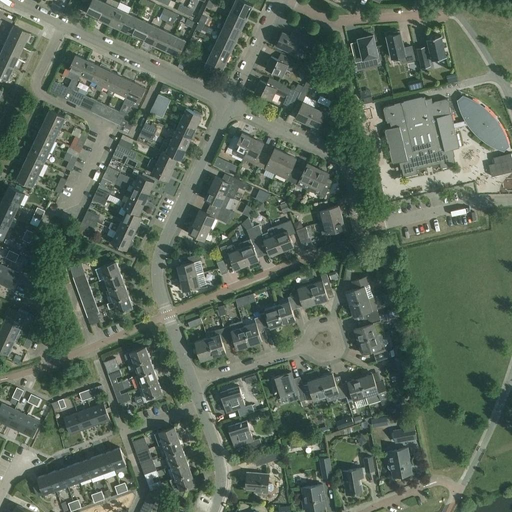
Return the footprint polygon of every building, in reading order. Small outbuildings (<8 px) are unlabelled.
[(98,18),(106,2),(100,0),(92,0),(87,13),(98,18)] [(146,5),(153,9),(156,3),(149,0),(146,5)] [(215,2),(211,0),(209,0),(206,6),(212,9),(215,2)] [(235,0),(232,9),(248,17),(253,5),(242,0),(235,0)] [(106,2),(98,18),(110,24),(117,8),(106,2)] [(177,9),(184,12),(187,7),(180,4),(177,9)] [(187,7),(184,12),(191,16),(194,11),(187,7)] [(117,8),(110,24),(121,29),(129,13),(117,8)] [(165,8),(162,13),(169,16),(172,11),(165,8)] [(248,17),(232,9),(226,21),(242,28),(248,17)] [(172,11),(169,16),(176,19),(178,14),(172,11)] [(140,18),(129,13),(121,29),(133,34),(140,18)] [(199,22),(205,25),(208,18),(202,15),(199,22)] [(152,24),(140,18),(133,34),(144,40),(152,24)] [(188,18),(185,24),(192,27),(195,22),(188,18)] [(242,28),(226,21),(221,32),(237,40),(242,28)] [(205,25),(199,22),(196,29),(201,32),(205,25)] [(163,29),(152,24),(144,40),(155,45),(163,29)] [(8,37),(24,44),(29,32),(14,25),(8,37)] [(163,29),(155,45),(167,51),(174,35),(163,29)] [(283,32),(277,45),(294,53),(297,47),(303,49),(310,36),(297,30),(294,37),(283,32)] [(415,60),(412,46),(404,48),(400,31),(393,33),(394,35),(387,36),(392,58),(400,56),(401,63),(415,60)] [(221,32),(216,44),(232,51),(237,40),(221,32)] [(174,35),(167,51),(179,56),(186,40),(174,35)] [(373,35),(358,38),(361,49),(353,51),(355,63),(364,61),(364,59),(378,56),(373,35)] [(427,38),(428,39),(430,47),(426,48),(425,47),(426,47),(425,46),(417,48),(418,48),(422,68),(430,66),(428,59),(432,58),(432,59),(432,60),(446,56),(441,36),(442,36),(441,35),(427,38)] [(24,44),(8,37),(2,48),(18,56),(24,44)] [(191,38),(188,45),(194,48),(197,41),(191,38)] [(232,51),(216,44),(210,55),(226,63),(232,51)] [(194,48),(188,45),(185,52),(194,56),(197,49),(194,48)] [(18,56),(2,48),(0,53),(0,61),(13,67),(18,56)] [(67,76),(72,79),(68,87),(74,90),(81,74),(81,75),(88,60),(76,54),(69,69),(70,69),(67,76)] [(226,63),(210,55),(205,67),(221,74),(226,63)] [(284,55),(282,60),(272,56),(266,68),(283,76),(286,69),(291,72),(296,61),(284,55)] [(81,75),(92,80),(99,65),(88,60),(81,75)] [(13,67),(0,61),(0,75),(7,79),(13,67)] [(92,80),(93,80),(98,83),(96,88),(101,91),(104,85),(111,71),(106,69),(107,66),(101,64),(100,66),(99,65),(92,80)] [(111,71),(104,85),(110,88),(107,94),(113,96),(115,91),(122,76),(111,71)] [(115,91),(127,96),(134,82),(122,76),(115,91)] [(275,93),(280,95),(283,90),(288,93),(283,104),(292,108),(297,97),(298,97),(301,92),(295,89),(292,88),(273,79),(270,84),(261,80),(255,92),(272,100),(275,93)] [(307,79),(304,86),(309,89),(313,81),(307,79)] [(74,90),(68,87),(63,85),(54,80),(49,91),(58,96),(69,101),(74,90)] [(124,102),(130,105),(137,108),(139,102),(139,101),(145,87),(134,82),(127,96),(124,102)] [(298,84),(295,89),(301,92),(304,87),(298,84)] [(298,97),(304,100),(306,96),(309,89),(304,87),(301,91),(301,92),(298,97)] [(80,93),(74,90),(69,101),(75,104),(80,93)] [(317,101),(327,104),(328,98),(319,95),(317,101)] [(366,104),(373,102),(371,96),(364,98),(366,104)] [(465,120),(453,123),(447,99),(432,102),(431,98),(425,99),(424,96),(401,102),(383,107),(387,122),(392,121),(394,126),(392,126),(392,127),(385,129),(393,163),(400,161),(404,175),(419,172),(418,167),(440,162),(441,166),(455,163),(452,149),(459,147),(454,128),(467,125),(470,127),(472,130),(473,132),(475,134),(479,137),(481,139),(483,141),(485,142),(488,144),(490,145),(494,147),(496,148),(499,149),(503,151),(504,151),(504,150),(502,149),(508,144),(507,140),(505,136),(504,133),(502,129),(500,126),(499,123),(497,121),(495,118),(492,115),(489,111),(486,109),(483,107),(481,105),(478,103),(474,101),(471,99),(468,98),(464,96),(458,102),(458,99),(457,99),(458,104),(459,108),(461,112),(463,116),(465,120)] [(92,112),(97,101),(91,98),(86,109),(92,112)] [(332,100),(329,107),(327,110),(333,113),(338,102),(332,100)] [(103,103),(97,101),(92,112),(97,114),(103,103)] [(156,101),(153,106),(165,112),(168,106),(156,101)] [(315,107),(307,123),(319,129),(327,110),(329,107),(317,101),(315,107)] [(303,102),(296,118),(307,123),(315,107),(303,102)] [(165,112),(153,106),(150,112),(163,118),(165,112)] [(193,111),(187,108),(184,115),(181,113),(179,118),(181,119),(196,127),(202,115),(201,114),(202,112),(194,109),(193,111)] [(50,109),(44,121),(60,129),(66,117),(50,109)] [(115,122),(120,112),(114,109),(109,120),(115,122)] [(120,112),(115,122),(120,125),(126,114),(120,112)] [(196,127),(181,119),(178,125),(176,124),(173,129),(176,130),(191,137),(196,127)] [(60,129),(44,121),(39,133),(55,140),(60,129)] [(143,128),(155,134),(158,128),(145,123),(143,128)] [(155,134),(143,128),(140,134),(153,140),(155,134)] [(191,137),(176,130),(173,137),(170,136),(168,140),(171,141),(186,149),(191,137)] [(83,132),(80,138),(86,141),(89,134),(83,132)] [(55,140),(39,133),(34,144),(49,152),(55,140)] [(253,138),(243,133),(240,138),(234,135),(226,152),(232,154),(233,154),(243,158),(253,138)] [(86,141),(80,138),(77,145),(82,148),(86,141)] [(121,138),(119,144),(131,150),(134,144),(121,138)] [(264,143),(253,138),(243,158),(254,163),(254,164),(259,167),(266,153),(260,151),(264,143)] [(186,149),(171,141),(168,148),(162,145),(160,150),(163,151),(178,158),(181,160),(186,149)] [(49,152),(34,144),(28,156),(44,163),(49,152)] [(119,144),(116,150),(114,155),(122,158),(124,154),(128,155),(131,150),(119,144)] [(271,156),(266,153),(259,167),(265,169),(275,173),(285,153),(275,148),(271,156)] [(178,158),(163,151),(160,157),(157,156),(155,161),(173,169),(178,158)] [(285,153),(275,173),(287,179),(292,182),(298,169),(293,166),(297,158),(285,153)] [(511,156),(511,153),(505,154),(493,157),(495,163),(489,164),(492,176),(511,171),(511,156)] [(73,154),(69,161),(75,164),(78,157),(73,154)] [(44,163),(28,156),(23,167),(39,175),(44,163)] [(173,169),(155,161),(151,159),(148,165),(155,168),(152,173),(167,180),(173,169)] [(75,164),(69,161),(66,168),(72,171),(75,164)] [(304,172),(298,169),(292,182),(308,190),(318,168),(308,163),(304,172)] [(239,168),(232,164),(228,171),(236,175),(239,168)] [(106,172),(118,178),(120,172),(108,166),(106,172)] [(379,196),(380,201),(385,200),(377,166),(372,168),(378,196),(379,196)] [(39,175),(23,167),(17,179),(33,186),(39,175)] [(318,168),(308,190),(325,198),(333,181),(327,178),(329,173),(318,168)] [(118,178),(106,172),(103,178),(115,184),(118,178)] [(128,182),(135,185),(150,192),(155,181),(140,175),(137,181),(130,178),(128,182)] [(229,182),(215,176),(210,187),(231,197),(234,198),(239,187),(233,184),(231,183),(229,182)] [(62,177),(58,184),(64,187),(67,180),(62,177)] [(236,178),(229,182),(231,183),(233,184),(239,187),(245,190),(248,184),(236,178)] [(64,187),(58,184),(55,191),(61,194),(64,187)] [(150,192),(135,185),(132,192),(129,190),(127,195),(129,197),(144,204),(150,192)] [(9,186),(3,197),(19,205),(25,193),(9,186)] [(210,187),(205,198),(223,207),(225,208),(231,197),(210,187)] [(98,188),(95,195),(107,200),(110,194),(98,188)] [(107,200),(95,195),(93,200),(105,206),(107,200)] [(3,197),(0,204),(0,209),(14,216),(19,205),(3,197)] [(144,204),(129,197),(126,203),(124,202),(121,207),(127,209),(139,215),(144,204)] [(325,221),(342,217),(339,205),(330,207),(328,202),(314,205),(316,211),(322,210),(325,221)] [(280,205),(283,212),(289,210),(286,203),(280,205)] [(37,207),(35,212),(43,216),(45,211),(37,207)] [(225,208),(223,207),(220,213),(232,218),(235,212),(225,208)] [(14,216),(0,209),(0,223),(9,227),(14,216)] [(139,215),(127,209),(124,216),(122,215),(120,219),(137,228),(143,216),(139,215)] [(194,221),(210,229),(216,218),(199,210),(194,221)] [(88,211),(85,216),(97,222),(100,216),(88,211)] [(43,216),(35,212),(33,217),(41,220),(43,216)] [(232,218),(220,213),(217,219),(229,224),(232,218)] [(85,216),(83,222),(89,225),(95,228),(97,222),(85,216)] [(325,221),(326,227),(321,228),(323,234),(333,232),(334,234),(344,232),(344,229),(345,228),(342,217),(325,221)] [(137,228),(120,219),(118,219),(116,224),(112,222),(109,227),(117,231),(132,239),(134,234),(136,235),(137,234),(139,231),(138,229),(137,228)] [(287,230),(275,234),(282,251),(294,246),(289,234),(295,232),(290,220),(284,223),(287,230)] [(210,229),(194,221),(189,232),(200,238),(198,243),(209,249),(212,243),(205,240),(210,229)] [(86,231),(89,225),(83,222),(82,222),(79,228),(86,231)] [(9,227),(0,223),(0,237),(3,239),(9,227)] [(259,225),(253,227),(257,239),(262,250),(268,248),(271,255),(282,251),(275,234),(272,227),(267,229),(267,232),(262,234),(259,225)] [(296,230),(301,241),(310,237),(305,226),(296,230)] [(257,239),(253,227),(247,229),(251,241),(257,239)] [(25,234),(32,238),(35,233),(27,230),(25,234)] [(132,239),(117,231),(114,238),(111,237),(109,241),(127,250),(129,245),(130,246),(132,245),(134,242),(133,240),(132,239)] [(32,238),(25,234),(22,239),(30,243),(32,238)] [(259,260),(252,243),(241,248),(247,265),(259,260)] [(227,247),(227,245),(221,248),(225,259),(231,257),(236,269),(247,265),(241,248),(236,250),(234,246),(232,245),(227,247)] [(375,246),(372,252),(379,255),(382,249),(375,246)] [(11,260),(14,253),(9,250),(6,258),(11,260)] [(14,253),(11,260),(16,262),(19,255),(14,253)] [(201,261),(202,261),(201,254),(188,257),(190,263),(177,266),(180,279),(204,273),(201,261)] [(228,273),(226,266),(223,260),(217,263),(222,275),(228,273)] [(121,272),(117,261),(95,269),(96,269),(100,279),(99,280),(105,278),(121,272)] [(20,273),(7,267),(0,282),(0,283),(12,289),(20,273)] [(306,270),(309,281),(315,279),(311,268),(306,270)] [(125,284),(121,272),(105,278),(109,290),(125,284)] [(77,289),(89,284),(85,273),(73,277),(77,289)] [(204,273),(180,279),(183,291),(185,290),(185,293),(193,291),(201,289),(200,286),(201,286),(200,286),(207,284),(204,273)] [(311,284),(316,303),(328,300),(325,289),(331,287),(327,274),(321,276),(322,281),(311,284)] [(352,281),(353,283),(355,289),(346,291),(350,304),(373,297),(369,284),(367,276),(352,281)] [(228,287),(225,281),(218,283),(221,290),(228,287)] [(89,284),(77,289),(80,295),(91,290),(89,284)] [(125,284),(109,290),(106,291),(108,296),(111,295),(113,301),(129,295),(125,284)] [(299,294),(294,295),(298,308),(303,306),(303,307),(316,303),(311,284),(298,289),(299,294)] [(256,301),(253,293),(236,299),(238,306),(256,301)] [(129,295),(113,301),(107,303),(109,309),(115,307),(118,313),(133,307),(129,295)] [(289,302),(277,305),(283,324),(295,320),(292,310),(298,308),(294,295),(288,297),(289,302)] [(82,300),(84,306),(96,302),(93,296),(82,300)] [(373,297),(350,304),(354,316),(365,312),(367,318),(378,315),(377,309),(373,297)] [(283,324),(277,305),(265,309),(266,312),(260,314),(261,316),(265,329),(270,327),(270,328),(283,324)] [(86,311),(88,317),(88,318),(100,314),(97,307),(86,311)] [(19,308),(17,311),(10,308),(4,321),(21,329),(27,316),(28,312),(23,309),(23,310),(19,308)] [(378,315),(367,318),(369,324),(354,329),(358,341),(381,334),(384,333),(378,315)] [(254,318),(256,323),(244,327),(250,345),(262,341),(262,340),(267,338),(264,329),(265,329),(261,316),(254,318)] [(201,318),(194,320),(197,326),(203,323),(201,318)] [(4,321),(0,330),(0,335),(14,342),(21,329),(4,321)] [(230,326),(224,328),(228,340),(234,338),(237,349),(250,345),(244,327),(242,321),(239,322),(238,324),(236,324),(235,323),(230,325),(230,326)] [(224,328),(218,330),(207,333),(206,333),(208,338),(213,357),(226,353),(222,342),(228,340),(224,328)] [(381,334),(358,341),(362,353),(372,350),(376,361),(392,356),(390,351),(387,352),(385,345),(387,343),(386,340),(383,339),(381,334)] [(14,342),(0,335),(0,351),(8,356),(14,342)] [(213,357),(208,338),(195,342),(201,361),(213,357)] [(150,359),(146,347),(125,355),(129,367),(150,359)] [(116,358),(104,362),(108,374),(120,370),(116,358)] [(150,359),(129,367),(128,367),(130,372),(136,369),(139,376),(154,370),(150,359)] [(389,362),(393,373),(403,370),(400,361),(400,362),(399,359),(389,362)] [(120,370),(108,374),(110,380),(122,376),(120,370)] [(154,370),(139,376),(135,377),(139,388),(158,381),(154,370)] [(291,371),(271,378),(277,397),(297,390),(300,401),(304,400),(306,399),(307,399),(307,397),(303,385),(301,378),(294,380),(291,371)] [(340,398),(346,396),(343,384),(337,386),(333,373),(320,377),(326,396),(339,392),(340,398)] [(360,377),(361,379),(366,396),(369,404),(381,401),(382,405),(390,402),(384,381),(376,383),(373,373),(366,375),(360,377)] [(308,381),(309,383),(303,385),(307,397),(312,396),(313,400),(326,396),(320,377),(308,381)] [(361,379),(360,377),(348,381),(348,382),(343,384),(346,396),(348,402),(354,400),(366,396),(361,379)] [(124,381),(112,385),(114,391),(126,387),(124,381)] [(158,381),(139,388),(145,403),(155,399),(154,396),(163,393),(158,381)] [(252,404),(245,406),(239,386),(220,392),(226,412),(238,409),(240,416),(254,411),(252,404)] [(17,387),(13,397),(19,400),(24,390),(17,387)] [(128,392),(116,396),(119,404),(131,400),(128,392)] [(66,407),(63,399),(58,401),(61,409),(66,407)] [(0,421),(7,425),(15,409),(2,403),(0,407),(0,421)] [(103,404),(90,408),(96,425),(109,420),(103,404)] [(96,425),(90,408),(77,413),(83,429),(96,425)] [(27,415),(15,409),(7,425),(20,431),(27,415)] [(83,429),(77,413),(64,418),(70,434),(83,429)] [(40,421),(27,415),(20,431),(32,437),(40,421)] [(234,447),(245,443),(247,450),(262,445),(260,438),(253,440),(247,420),(228,426),(234,447)] [(338,429),(344,427),(342,420),(336,422),(338,429)] [(405,429),(397,430),(394,431),(396,442),(417,438),(414,422),(404,424),(405,429)] [(163,444),(178,438),(174,427),(159,432),(163,444)] [(135,447),(146,443),(144,437),(133,442),(135,447)] [(178,438),(163,444),(167,455),(183,449),(178,438)] [(303,445),(302,438),(290,440),(291,447),(303,445)] [(108,451),(114,468),(126,463),(119,447),(108,451)] [(137,453),(139,458),(150,454),(148,448),(137,453)] [(267,462),(283,457),(281,448),(264,454),(267,462)] [(411,465),(413,463),(414,464),(415,465),(416,464),(415,464),(414,463),(413,462),(413,461),(413,460),(413,459),(413,458),(414,457),(413,456),(413,457),(412,458),(410,458),(408,448),(388,451),(390,462),(388,463),(388,465),(388,467),(390,469),(392,470),(394,477),(404,475),(405,476),(407,475),(408,474),(412,473),(410,465),(411,465)] [(187,460),(183,449),(167,455),(171,466),(187,460)] [(108,451),(96,456),(102,472),(114,468),(108,451)] [(102,472),(96,456),(84,460),(90,476),(102,472)] [(365,467),(362,467),(342,471),(346,494),(356,493),(356,492),(363,491),(360,478),(364,477),(363,472),(375,470),(372,456),(364,458),(365,467)] [(320,459),(323,478),(332,476),(329,458),(320,459)] [(141,464),(143,469),(154,465),(152,459),(141,464)] [(84,460),(73,464),(79,481),(90,476),(84,460)] [(191,472),(187,460),(171,466),(176,477),(191,472)] [(73,464),(61,468),(67,485),(79,481),(73,464)] [(61,468),(49,473),(56,489),(67,485),(61,468)] [(145,474),(147,480),(159,476),(156,470),(145,474)] [(191,472),(176,477),(170,480),(172,486),(173,485),(176,491),(183,495),(183,496),(186,490),(189,489),(189,488),(188,489),(187,487),(195,484),(191,472)] [(269,474),(254,473),(247,472),(246,489),(255,490),(255,492),(262,493),(264,494),(264,493),(267,493),(268,490),(271,491),(273,489),(273,485),(272,483),(268,483),(269,474)] [(56,489),(49,473),(38,477),(44,494),(56,489)] [(160,481),(149,485),(151,491),(163,487),(160,481)] [(123,492),(120,484),(111,487),(114,495),(123,492)] [(323,484),(302,487),(304,500),(303,502),(303,507),(305,508),(306,508),(306,511),(325,508),(323,499),(322,495),(324,495),(323,484)] [(101,491),(96,493),(99,501),(104,499),(101,491)] [(99,501),(96,493),(91,495),(94,503),(99,501)] [(147,496),(143,505),(152,509),(156,500),(147,496)]
